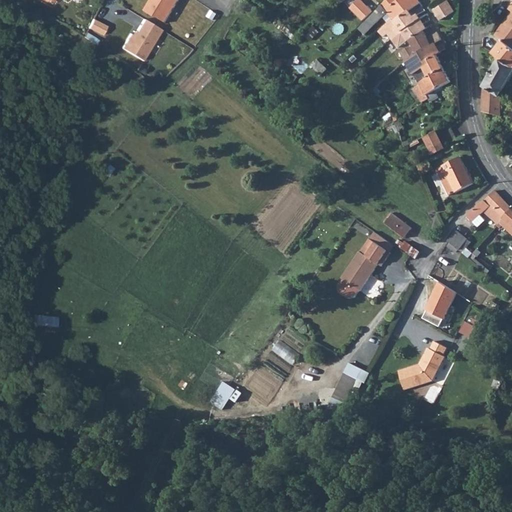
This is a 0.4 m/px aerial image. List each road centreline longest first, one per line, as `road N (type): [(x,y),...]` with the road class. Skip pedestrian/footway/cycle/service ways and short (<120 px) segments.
road 1 (track): [(230,14),(110,148)]
road 2 (tertiary): [(511,188),(480,138),(470,37)]
